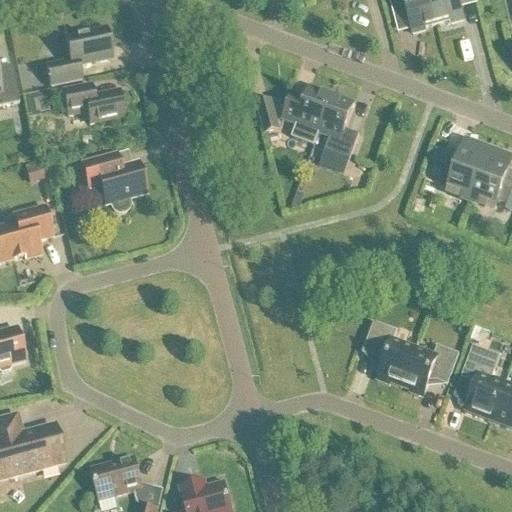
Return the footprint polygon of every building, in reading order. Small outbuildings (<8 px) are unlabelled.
[(388,0),(393,18),(406,14),(412,38),(425,35),(424,31),(437,28),(429,0),(388,0)] [(429,0),(437,28),(450,25),(451,28),(463,24),(459,11),(456,0),(429,0)] [(77,70),(111,64),(104,32),(63,41),(68,65),(44,70),(49,90),(80,84),(77,70)] [(0,110),(18,106),(12,78),(0,80),(0,110)] [(88,128),(123,121),(117,96),(92,101),(89,89),(61,95),(66,120),(85,116),(88,128)] [(318,137),(332,99),(309,91),(305,102),(291,97),(281,123),(318,137)] [(29,119),(48,115),(44,98),(26,102),(29,119)] [(354,108),(332,99),(318,137),(329,141),(324,154),(349,163),(358,138),(345,133),(354,108)] [(256,108),(264,137),(278,133),(270,104),(256,108)] [(450,154),(439,184),(451,188),(449,193),(471,202),(488,157),(465,149),(462,158),(450,154)] [(488,157),(471,202),(494,210),(496,205),(507,209),(505,214),(511,216),(511,176),(507,175),(510,166),(488,157)] [(127,204),(146,199),(137,167),(110,174),(107,160),(80,168),(84,183),(95,180),(104,211),(110,209),(111,211),(112,214),(115,216),(118,217),(121,217),(124,215),(126,213),(128,210),(128,206),(127,204)] [(29,188),(46,183),(41,165),(23,170),(29,188)] [(36,245),(51,241),(42,211),(12,219),(14,227),(0,231),(0,267),(23,261),(23,263),(40,259),(36,245)] [(390,387),(401,391),(415,353),(393,344),(396,335),(373,326),(362,357),(376,362),(382,368),(376,384),(389,389),(390,387)] [(9,369),(24,365),(15,332),(0,336),(0,376),(0,377),(8,375),(10,371),(9,369)] [(415,353),(401,391),(410,394),(410,396),(422,401),(428,385),(436,385),(447,389),(459,358),(437,350),(433,359),(415,353)] [(464,414),(491,424),(505,386),(491,381),(499,360),(472,350),(460,382),(474,387),(464,414)] [(511,388),(505,386),(491,424),(511,431),(511,388)] [(0,485),(63,469),(52,429),(21,438),(16,419),(0,422),(0,485)] [(99,505),(142,494),(134,462),(90,474),(99,505)] [(229,511),(223,487),(206,492),(204,486),(180,492),(185,511),(229,511)]
